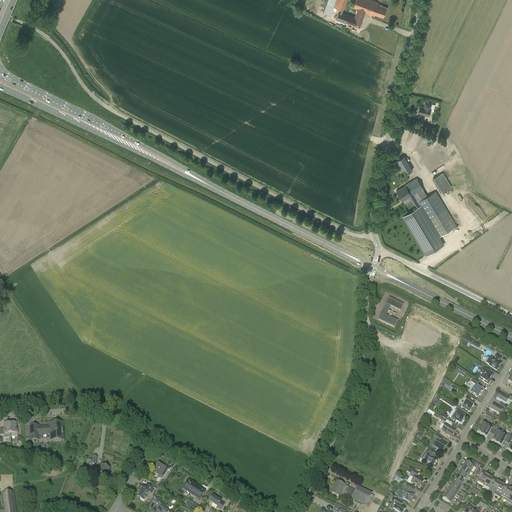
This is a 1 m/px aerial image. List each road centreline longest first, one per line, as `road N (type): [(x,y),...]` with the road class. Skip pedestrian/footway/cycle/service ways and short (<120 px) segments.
road 1 (unclassified): [(91,95),(344,231),(373,235)]
road 2 (tertiary): [(296,511),(359,378),(372,270)]
road 3 (tertiary): [(373,235),(376,182),(420,0)]
road 4 (primary): [(0,87),(207,184)]
road 5 (primary): [(207,184),(15,81)]
road 6 (residential): [(155,443),(100,412),(0,414)]
road 7 (primary): [(340,251),(207,184)]
road 8 (unclassified): [(511,316),(377,252)]
road 9 (residential): [(259,511),(155,443)]
